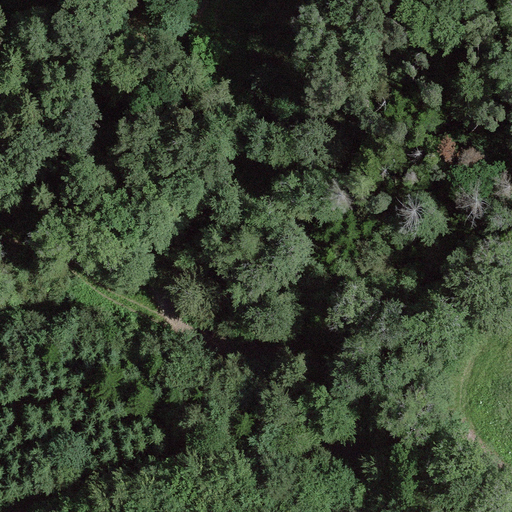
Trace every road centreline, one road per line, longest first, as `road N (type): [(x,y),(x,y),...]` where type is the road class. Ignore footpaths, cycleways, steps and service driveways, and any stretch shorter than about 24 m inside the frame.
road 1 (track): [(91,0),(142,236),(172,319),(278,365),(443,419),(477,439),(511,478)]
road 2 (track): [(32,511),(91,492),(334,448),(413,453),(511,479)]
